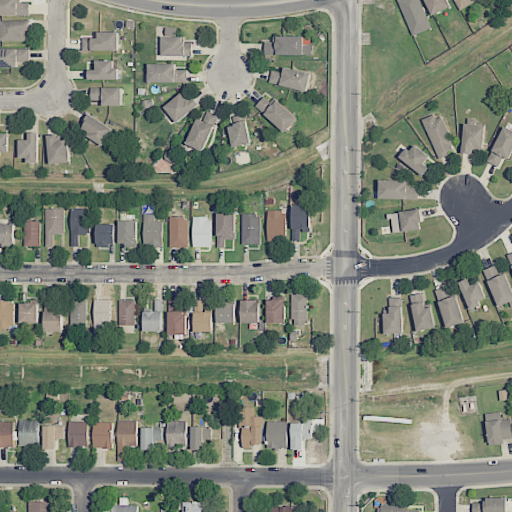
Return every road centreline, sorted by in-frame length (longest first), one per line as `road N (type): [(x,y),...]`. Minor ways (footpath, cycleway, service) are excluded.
road 1 (residential): [(511,211),(468,245),(417,265),(0,274)]
road 2 (tertiary): [(347,0),(346,511)]
road 3 (residential): [(0,475),(347,477)]
road 4 (tertiary): [(304,0),(209,10),(140,0)]
road 5 (tertiary): [(347,477),(511,471)]
road 6 (residential): [(58,0),(58,99),(0,99)]
